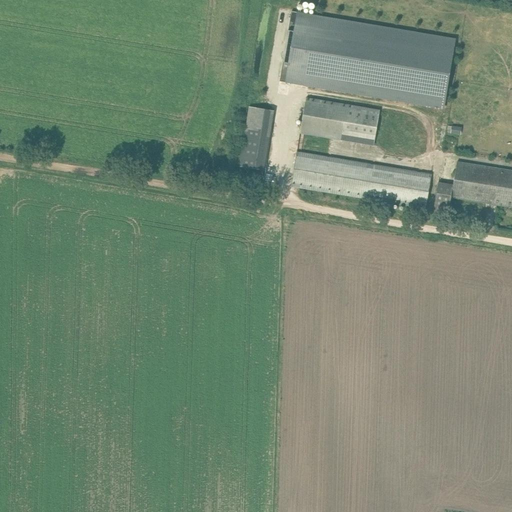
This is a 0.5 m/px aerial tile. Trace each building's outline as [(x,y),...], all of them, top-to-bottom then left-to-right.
[(454,39),(291,12),(279,82),(443,109),(454,39)] [(342,140),(374,145),(380,111),(306,98),(300,132),(342,140)] [(274,111),(250,107),(239,167),(264,171),(274,111)] [(291,187),(426,209),(432,175),(431,175),(431,174),(429,173),(428,174),(297,152),(291,187)] [(511,170),(457,162),(453,185),(438,183),(433,210),(449,213),(451,198),(511,207),(511,170)]
